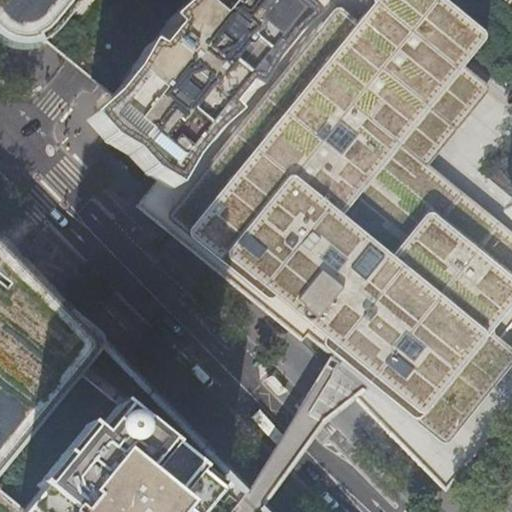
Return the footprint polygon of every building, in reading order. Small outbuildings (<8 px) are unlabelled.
[(0,0),(0,34),(26,62),(78,0),(0,0)] [(511,0),(76,0),(57,25),(49,33),(40,39),(76,69),(109,95),(122,80),(141,49),(150,53),(166,33),(159,25),(183,3),(185,0),(285,0),(305,22),(284,41),(276,49),(260,69),(245,95),(237,90),(220,111),(226,119),(204,140),(190,156),(185,163),(167,193),(153,185),(134,206),(429,444),(504,351),(511,357),(511,224),(500,215),(499,214),(498,212),(499,209),(511,193),(511,0)] [(141,49),(122,80),(109,95),(82,121),(100,145),(125,159),(142,179),(153,185),(167,193),(185,163),(190,156),(204,140),(226,119),(220,111),(237,90),(245,95),(260,69),(276,49),(284,41),(305,22),(285,0),(185,0),(183,3),(159,25),(166,33),(150,53),(141,49)] [(511,193),(499,209),(498,212),(499,214),(500,215),(511,224),(511,193)] [(0,511),(264,511),(258,506),(240,487),(197,444),(158,405),(122,368),(0,244),(0,511)]
